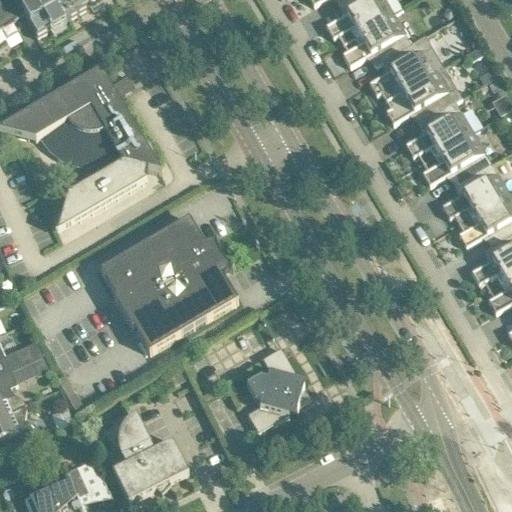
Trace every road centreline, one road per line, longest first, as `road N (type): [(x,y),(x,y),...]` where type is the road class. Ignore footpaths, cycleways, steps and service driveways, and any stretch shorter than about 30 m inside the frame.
road 1 (tertiary): [(165,4),(419,427)]
road 2 (tertiary): [(452,408),(211,0)]
road 3 (residential): [(272,0),(494,386)]
road 4 (unknown): [(187,179),(39,262),(28,260),(0,194)]
road 5 (unknown): [(140,101),(187,179),(284,122)]
road 6 (residential): [(0,102),(165,4)]
road 7 (residential): [(255,511),(419,427)]
